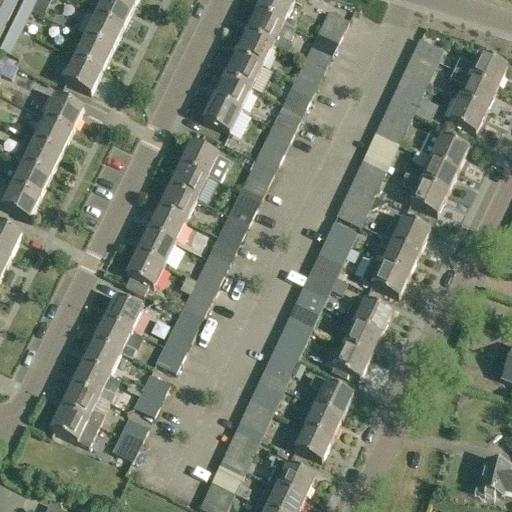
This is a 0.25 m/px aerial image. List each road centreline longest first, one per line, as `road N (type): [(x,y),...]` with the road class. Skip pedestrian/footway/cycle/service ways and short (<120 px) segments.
road 1 (residential): [(222,0),(9,424)]
road 2 (tertiary): [(353,511),(511,181)]
